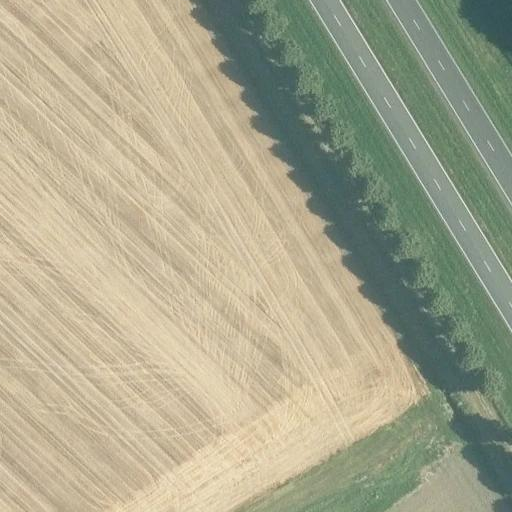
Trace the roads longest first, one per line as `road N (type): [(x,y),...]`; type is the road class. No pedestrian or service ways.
road 1 (trunk): [(322,0),(511,310)]
road 2 (trunk): [(511,184),(399,0)]
